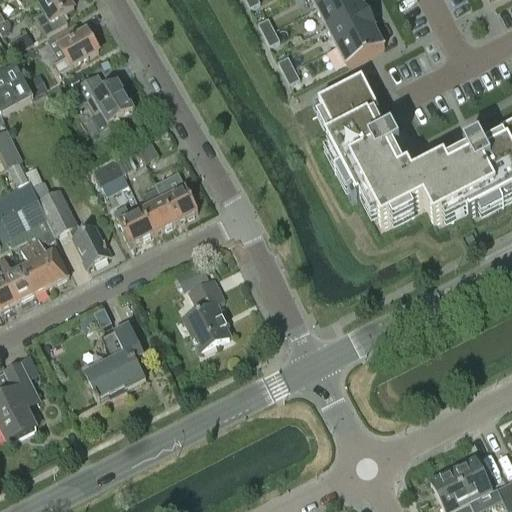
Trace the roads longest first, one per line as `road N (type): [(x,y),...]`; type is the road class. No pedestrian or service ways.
road 1 (tertiary): [(23,511),(313,368)]
road 2 (residential): [(0,342),(236,223)]
road 3 (residential): [(236,223),(110,0)]
road 4 (tertiary): [(313,368),(511,265)]
road 5 (residential): [(313,368),(236,223)]
road 6 (residential): [(367,468),(511,395)]
